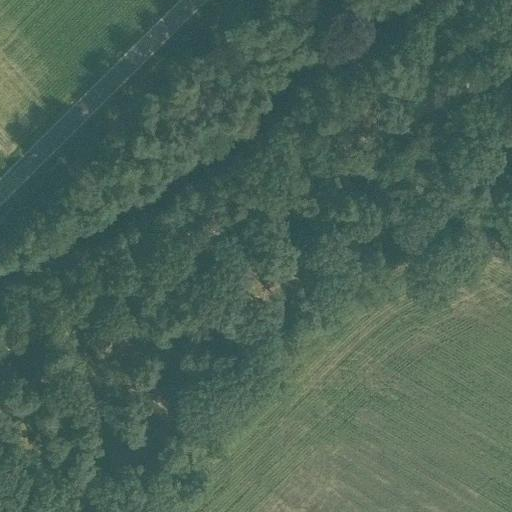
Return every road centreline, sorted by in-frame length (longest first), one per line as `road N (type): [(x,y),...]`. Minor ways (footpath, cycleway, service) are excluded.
road 1 (track): [(511,62),(0,358)]
road 2 (unclassified): [(0,200),(194,0)]
